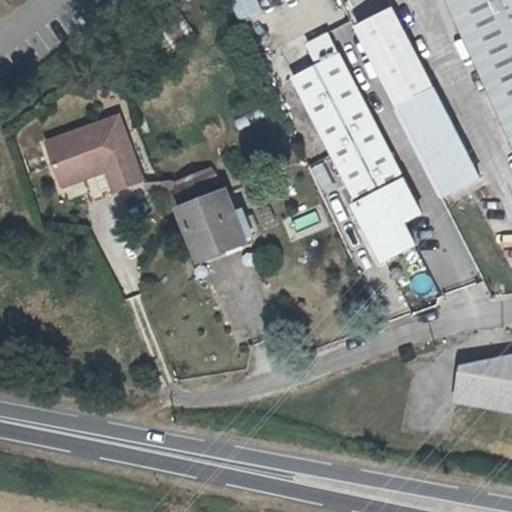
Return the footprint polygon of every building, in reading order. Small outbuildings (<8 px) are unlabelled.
[(275,42),(255,0),(244,0),(231,6),(253,53),(275,42)] [(511,0),(449,0),(511,143),(511,0)] [(436,97),(395,15),(360,33),(401,114),(436,97)] [(395,209),(411,202),(342,66),(335,52),(321,59),(328,73),(299,88),(363,213),(358,215),(386,270),(417,254),(406,232),(395,209)] [(477,178),(436,97),(407,112),(447,193),(477,178)] [(117,117),(44,145),(58,180),(102,164),(105,172),(113,193),(142,182),(117,117)] [(102,164),(58,180),(61,189),(105,172),(102,164)] [(213,175),(175,191),(182,209),(179,211),(199,260),(253,237),(243,214),(236,217),(226,191),(221,193),(213,175)] [(143,191),(171,189),(171,181),(142,183),(143,191)] [(422,224),(411,202),(395,209),(406,232),(422,224)] [(511,355),(466,365),(459,401),(511,410),(511,355)]
